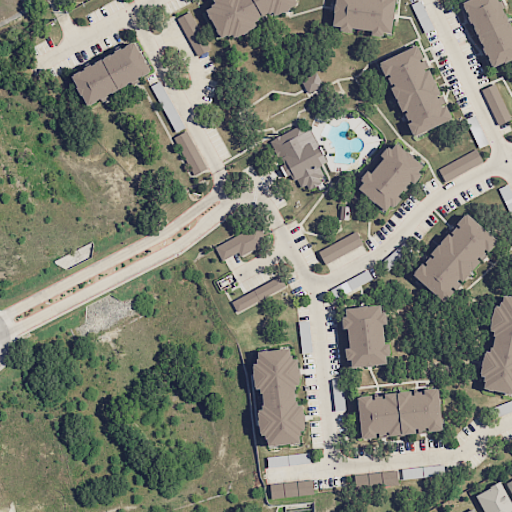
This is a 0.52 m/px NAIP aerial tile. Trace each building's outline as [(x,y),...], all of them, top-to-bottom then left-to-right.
[(226,0),(210,9),(226,39),(297,0),(226,0)] [(340,0),(338,26),(397,32),(399,0),(340,0)] [(473,0),(467,3),(497,68),(511,60),(511,16),(504,0),(473,0)] [(196,56),(209,50),(189,11),(177,18),(196,56)] [(76,77),(93,107),(154,72),(138,43),(76,77)] [(383,65),(418,136),(456,117),(421,47),(383,65)] [(321,87),(316,73),(301,79),(305,92),(321,87)] [(510,119),(494,84),(481,90),(497,125),(510,119)] [(277,140),(304,189),(328,175),(301,127),(277,140)] [(174,137),(192,176),(205,169),(187,131),(174,137)] [(401,146),(364,192),(390,212),(427,166),(401,146)] [(482,165),(477,151),(437,167),(442,180),(482,165)] [(471,216),(419,277),(448,302),(500,241),(471,216)] [(221,260),(238,252),(239,256),(266,243),(258,225),(214,246),(221,260)] [(322,262),(362,247),(357,233),(317,248),(322,262)] [(231,301),(236,312),(285,287),(280,276),(231,301)] [(511,298),(504,297),(485,388),(511,393),(511,298)] [(348,312),(354,368),(390,364),(384,309),(348,312)] [(261,353),(271,447),(305,444),(295,350),(261,353)] [(359,400),(364,440),(445,431),(441,391),(359,400)] [(267,467),(310,463),(308,453),(266,457),(267,467)] [(444,476),(443,466),(401,468),(402,478),(444,476)] [(353,474),(355,489),(398,485),(396,470),(353,474)] [(269,483),(270,498),(313,496),(312,481),(269,483)] [(511,511),(511,505),(501,482),(475,494),(483,511),(511,511)]
